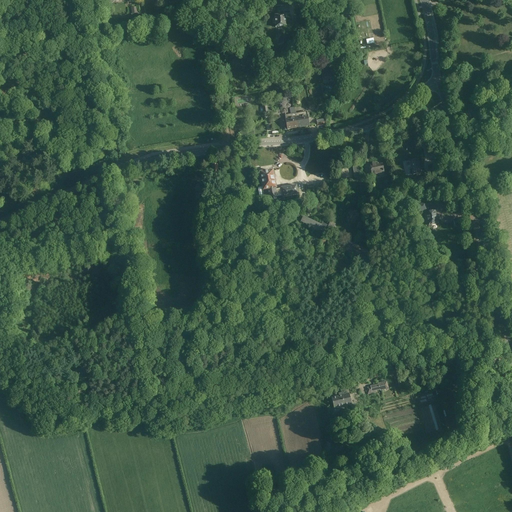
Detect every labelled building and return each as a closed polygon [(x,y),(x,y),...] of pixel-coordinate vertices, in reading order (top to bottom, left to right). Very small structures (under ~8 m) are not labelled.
[(285,15),(275,15),(275,19),(273,19),(273,24),(275,24),(275,27),(286,27),(285,15)] [(298,128),(296,114),(295,107),(289,108),(291,115),(285,115),(287,125),(284,125),(285,130),(298,128)] [(479,119),(477,109),(471,111),(471,114),(470,114),(469,112),(463,114),(465,122),(472,120),(471,118),(473,118),(474,121),(479,119)] [(296,114),(298,128),(309,126),(314,125),(315,126),(317,126),(318,127),(324,125),(323,119),(316,120),(317,124),(315,124),(315,123),(309,124),(307,115),(306,112),(296,114)] [(421,173),(418,160),(410,162),(413,175),(421,173)] [(377,166),(377,163),(370,165),(372,175),(384,173),(382,165),(377,166)] [(359,167),(353,168),(356,182),(362,181),(359,167)] [(276,190),(273,171),(261,173),(264,191),(263,191),(263,195),(268,194),(270,204),(271,204),(271,205),(276,204),(276,203),(277,203),(276,197),(282,196),(283,198),(298,195),(297,186),(281,189),(276,190)] [(418,213),(426,211),(424,203),(416,206),(418,213)] [(438,223),(434,211),(426,213),(429,225),(438,223)] [(321,225),(303,217),(301,222),(326,233),(326,232),(331,234),(335,225),(330,222),(328,226),(322,224),(321,225)] [(367,390),(366,390),(368,395),(376,393),(375,391),(380,390),(380,391),(389,389),(387,381),(378,383),(378,384),(370,386),(370,387),(367,388),(367,390)] [(339,396),(331,398),(334,409),(352,405),(349,394),(347,394),(346,392),(339,394),(339,396)] [(376,436),(372,437),(374,444),(384,442),(382,434),(376,435),(376,436)] [(370,467),(364,472),(367,476),(373,471),(370,467)]
